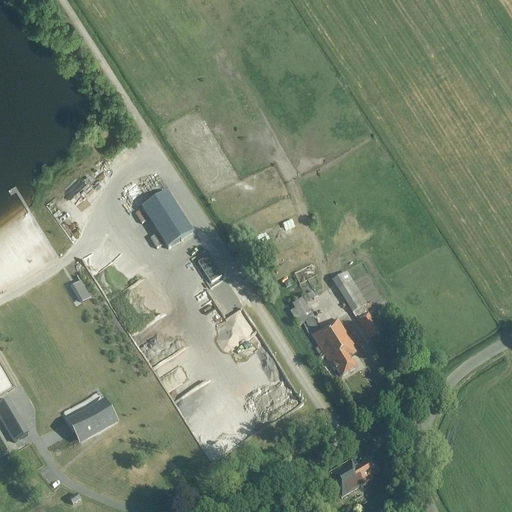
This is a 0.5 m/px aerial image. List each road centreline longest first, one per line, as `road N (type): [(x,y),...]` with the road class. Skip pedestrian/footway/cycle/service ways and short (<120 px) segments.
road 1 (unclassified): [(232,511),(359,437),(424,434)]
road 2 (track): [(161,158),(61,0)]
road 3 (tertiary): [(424,434),(451,381),(511,339)]
